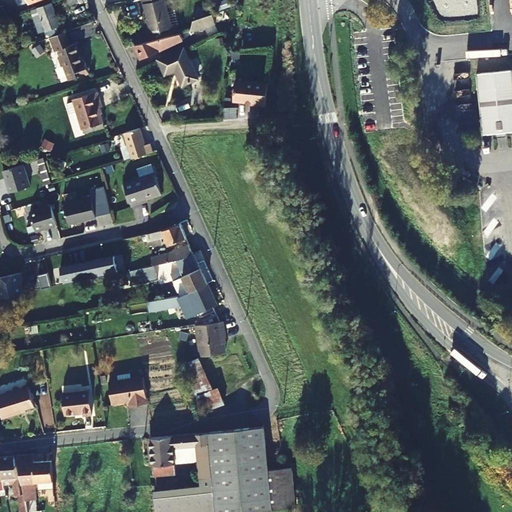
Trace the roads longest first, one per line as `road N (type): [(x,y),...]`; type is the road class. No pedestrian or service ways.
road 1 (secondary): [(309,0),(337,152),(388,265)]
road 2 (residential): [(0,444),(272,407)]
road 3 (residential): [(96,0),(191,206)]
road 4 (residential): [(191,206),(274,387),(272,407)]
road 5 (residential): [(0,238),(34,249),(191,206)]
road 6 (secondary): [(388,265),(427,322),(511,402)]
road 7 (secondary): [(511,359),(388,265)]
